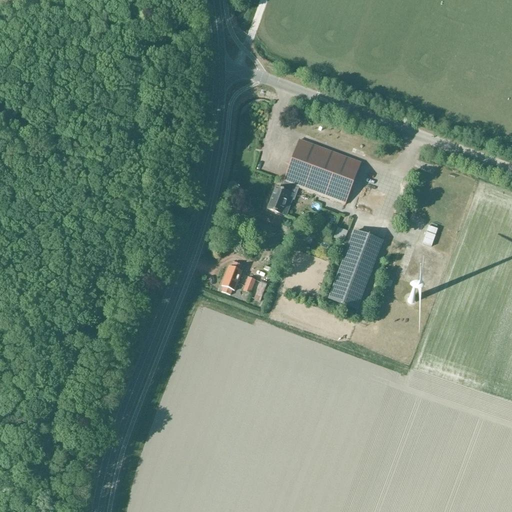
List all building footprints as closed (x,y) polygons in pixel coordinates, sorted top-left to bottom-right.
[(344,205),(360,163),(299,140),(283,183),(284,183),(281,189),(275,187),(267,209),(281,214),(290,192),(292,186),(344,205)] [(407,218),(403,231),(414,234),(418,222),(407,218)] [(416,242),(426,245),(431,228),(421,225),(416,242)] [(337,228),(333,238),(343,242),(347,231),(337,228)] [(327,300),(358,311),(383,242),(353,231),(327,300)] [(404,261),(409,247),(401,245),(397,258),(404,261)] [(242,272),(240,271),(242,266),(232,263),(231,267),(229,267),(220,292),(230,296),(233,291),(235,292),(242,272)] [(243,291),(251,294),(255,281),(248,278),(243,291)] [(254,299),(260,302),(266,285),(260,283),(254,299)]
